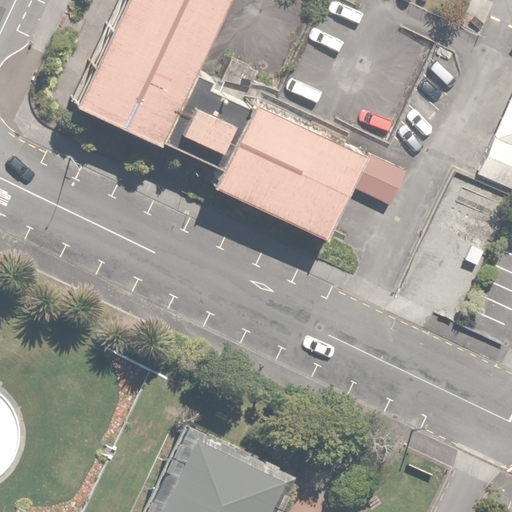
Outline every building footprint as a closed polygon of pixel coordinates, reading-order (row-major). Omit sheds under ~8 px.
[(150,137),(210,0),(109,0),(66,100),(150,137)] [(511,186),(511,84),(474,169),(511,186)] [(358,147),(245,94),(204,180),(318,233),(358,147)] [(179,96),(168,125),(209,141),(221,112),(179,96)] [(366,149),(350,183),(386,200),(402,166),(366,149)] [(0,473),(1,473),(5,470),(8,467),(12,464),(15,460),(17,456),(19,451),(21,447),(23,442),(24,438),(24,433),(25,428),(24,423),(24,419),(23,414),(21,409),(20,405),(17,401),(15,397),(12,393),(9,389),(5,386),(1,383),(0,382),(0,473)] [(267,511),(280,486),(185,438),(147,511),(311,511),(309,511),(308,511),(267,511)]
